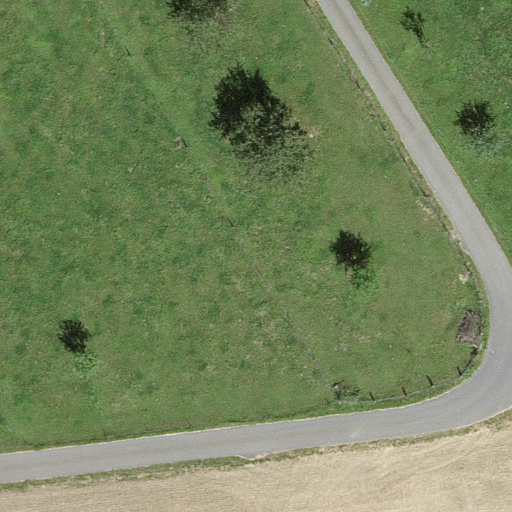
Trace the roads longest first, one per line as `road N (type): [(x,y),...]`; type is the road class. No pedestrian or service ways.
road 1 (track): [(0,472),(419,420),(494,388),(509,365),(511,326)]
road 2 (track): [(511,324),(483,247),(331,0)]
